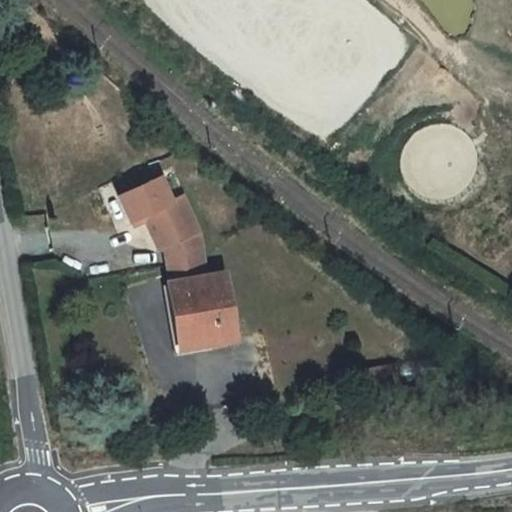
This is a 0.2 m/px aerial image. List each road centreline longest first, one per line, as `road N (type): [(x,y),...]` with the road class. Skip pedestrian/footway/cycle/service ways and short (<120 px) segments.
road 1 (unclassified): [(86,511),(511,467)]
road 2 (unclassified): [(36,482),(33,407),(0,253)]
